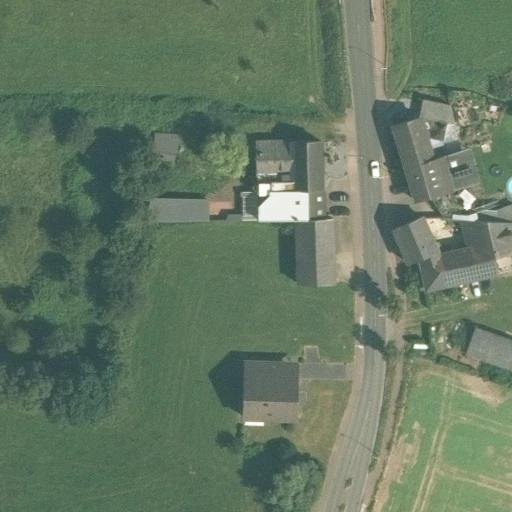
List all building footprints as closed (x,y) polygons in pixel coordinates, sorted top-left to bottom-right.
[(450,106),(422,100),(418,117),(420,117),(447,123),(447,124),(448,125),(454,124),(450,106)] [(420,117),(393,127),(405,169),(433,160),(426,138),(443,141),(447,124),(447,123),(420,117)] [(318,143),(257,145),(259,174),(247,175),(247,188),(274,187),(274,214),(275,221),(292,221),(292,190),(320,190),(318,143)] [(461,151),(446,156),(456,188),(467,184),(470,183),(461,151)] [(433,160),(405,169),(414,201),(444,192),(456,188),(446,156),(433,160)] [(456,188),(444,192),(452,219),(467,220),(478,221),(475,210),(467,184),(456,188)] [(320,190),(292,190),(292,221),(295,221),(331,220),(331,218),(320,218),(320,190)] [(212,221),(212,198),(157,197),(157,221),(212,221)] [(495,212),(475,210),(478,221),(486,222),(498,222),(495,212)] [(421,218),(394,230),(408,263),(420,258),(435,251),(421,218)] [(452,219),(450,219),(449,227),(469,228),(467,220),(452,219)] [(333,284),(331,220),(295,221),(297,285),(333,284)] [(478,221),(467,220),(469,228),(473,248),(490,244),(486,222),(478,221)] [(511,223),(498,222),(486,222),(490,244),(496,270),(511,266),(511,223)] [(473,248),(453,252),(459,278),(496,270),(490,244),(473,248)] [(435,251),(420,258),(425,281),(441,277),(436,256),(435,251)] [(453,252),(436,256),(441,277),(442,281),(459,278),(453,252)] [(511,341),(475,329),(466,355),(511,371),(511,341)] [(284,364),(245,363),(243,418),(290,419),(296,414),(296,407),(292,403),(290,402),(290,383),(295,383),(295,381),(283,381),(284,364)]
